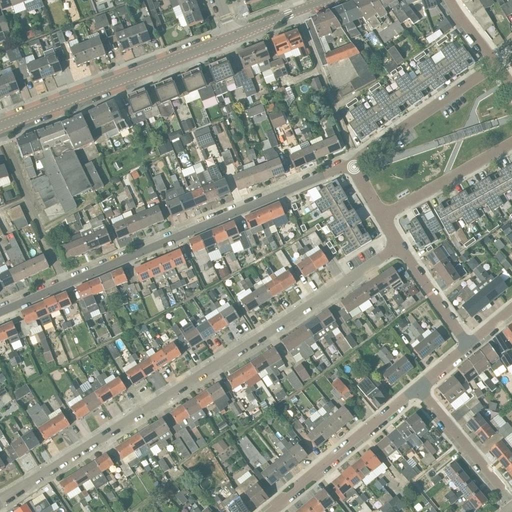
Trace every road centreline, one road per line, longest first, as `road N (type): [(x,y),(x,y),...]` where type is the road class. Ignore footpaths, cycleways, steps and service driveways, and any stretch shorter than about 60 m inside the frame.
road 1 (residential): [(0,500),(399,244)]
road 2 (residential): [(0,312),(350,163)]
road 3 (residential): [(0,126),(233,36)]
road 4 (residential): [(270,511),(417,388)]
road 5 (residential): [(350,163),(496,62)]
road 6 (residential): [(381,216),(511,143)]
road 7 (residential): [(511,501),(417,388)]
road 8 (residential): [(468,345),(399,244)]
